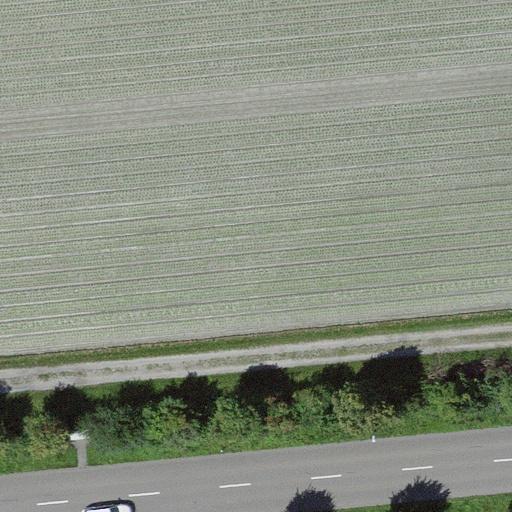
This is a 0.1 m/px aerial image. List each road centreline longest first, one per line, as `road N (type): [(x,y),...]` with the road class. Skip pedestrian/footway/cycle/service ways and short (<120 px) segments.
road 1 (track): [(511,338),(0,388)]
road 2 (tertiary): [(511,464),(9,511)]
